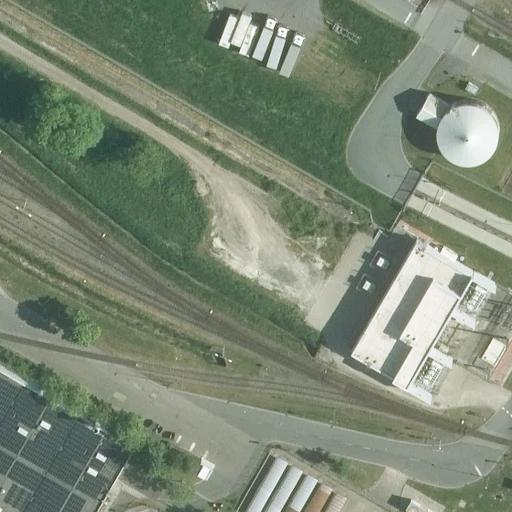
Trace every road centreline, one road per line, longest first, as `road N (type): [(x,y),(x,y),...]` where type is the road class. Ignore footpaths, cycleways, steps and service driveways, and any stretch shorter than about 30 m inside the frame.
road 1 (unclassified): [(0,314),(162,405),(404,458),(466,464),(511,420)]
road 2 (residential): [(416,191),(385,163),(382,128),(465,0)]
